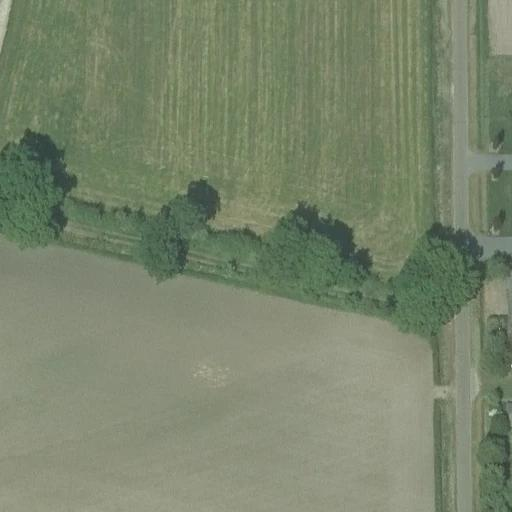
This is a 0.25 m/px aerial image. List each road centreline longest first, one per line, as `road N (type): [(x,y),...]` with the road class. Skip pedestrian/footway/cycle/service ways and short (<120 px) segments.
road 1 (unclassified): [(462,511),(455,0)]
road 2 (track): [(459,313),(0,211)]
